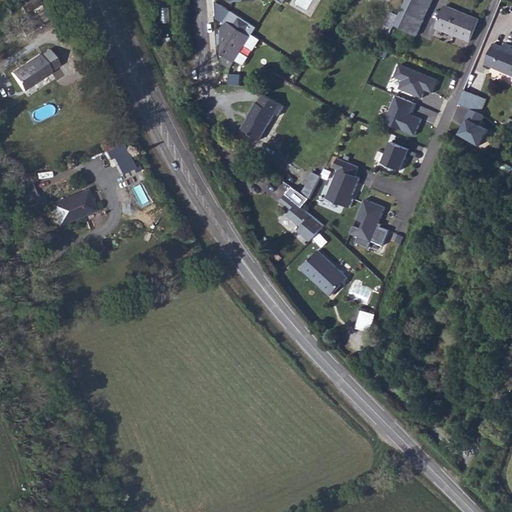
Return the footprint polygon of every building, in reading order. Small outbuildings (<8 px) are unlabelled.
[(43,3),(41,0),(37,0),(31,4),(34,9),(43,3)] [(220,65),(227,69),(232,63),(238,54),(249,38),(255,27),(214,0),(214,19),(223,24),(220,30),(220,65)] [(417,0),(409,0),(401,18),(397,25),(419,36),(428,20),(412,12),(417,0)] [(437,0),(417,0),(412,12),(428,20),(437,0)] [(473,42),(482,21),(449,6),(440,28),(473,42)] [(53,23),(42,9),(33,14),(44,29),(53,23)] [(33,14),(17,25),(26,40),(44,29),(33,14)] [(397,25),(401,18),(394,14),(388,26),(395,29),(397,25)] [(385,33),(391,37),(395,29),(388,26),(385,33)] [(256,42),(249,38),(238,54),(245,58),(256,42)] [(495,62),(504,43),(495,39),(485,59),(495,62)] [(511,70),(511,47),(511,46),(511,43),(505,41),(504,43),(495,62),(511,70)] [(37,55),(11,71),(21,90),(49,73),(47,71),(57,64),(48,50),(39,56),(37,55)] [(238,54),(232,63),(240,67),(245,58),(238,54)] [(436,80),(398,64),(393,77),(401,81),(398,89),(420,98),(424,90),(431,93),(436,80)] [(487,99),(464,89),(458,102),(471,109),(458,133),(479,144),(488,129),(480,124),(485,116),(480,113),(487,99)] [(285,106),(264,95),(259,106),(257,106),(249,119),(251,121),(245,132),(264,142),(276,117),(279,117),(285,106)] [(415,104),(395,96),(384,123),(413,135),(420,119),(408,114),(409,111),(411,112),(415,104)] [(407,149),(389,141),(381,162),(399,169),(407,149)] [(121,178),(137,170),(123,142),(107,150),(121,178)] [(358,166),(337,157),(333,166),(338,168),(326,197),(348,206),(352,198),(348,196),(350,192),(352,193),(359,177),(355,175),(358,166)] [(313,187),(318,176),(311,173),(306,183),(313,187)] [(14,180),(26,212),(40,205),(28,175),(14,180)] [(86,191),(50,204),(58,224),(94,210),(86,191)] [(303,207),(288,194),(282,201),(293,211),(288,216),(302,228),(299,232),(312,243),(327,229),(303,207)] [(384,207),(364,198),(355,218),(363,221),(360,228),(352,225),(349,232),(357,235),(355,241),(367,246),(370,239),(381,244),(387,229),(376,224),(384,207)] [(358,274),(327,248),(311,266),(342,293),(358,274)] [(359,322),(372,325),(374,312),(362,310),(359,322)]
